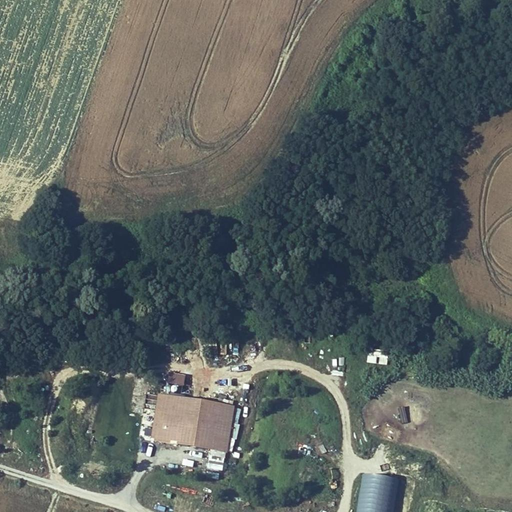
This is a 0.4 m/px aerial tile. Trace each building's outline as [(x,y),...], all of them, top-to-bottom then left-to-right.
[(199,348),(193,350),(199,365),(205,363),(199,348)] [(366,350),(365,365),(386,366),(387,351),(366,350)] [(184,377),(167,374),(165,385),(182,388),(184,377)] [(162,384),(152,387),(154,394),(164,391),(162,384)] [(233,408),(157,395),(150,441),(226,453),(233,408)] [(304,402),(299,414),(306,416),(310,404),(304,402)] [(404,407),(398,408),(400,423),(406,422),(404,407)] [(152,423),(153,411),(144,410),(143,422),(152,423)]
